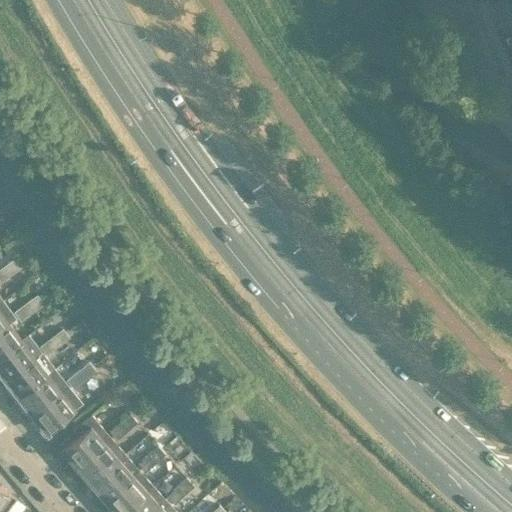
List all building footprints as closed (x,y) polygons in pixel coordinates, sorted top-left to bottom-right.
[(15,257),(4,265),(10,274),(21,266),(15,257)] [(0,280),(10,274),(4,265),(0,268),(0,280)] [(25,303),(31,311),(42,303),(36,295),(25,303)] [(2,300),(2,299),(0,300),(0,327),(8,322),(15,318),(2,300)] [(20,319),(31,311),(25,303),(14,311),(20,319)] [(0,354),(21,339),(8,322),(0,327),(0,354)] [(51,337),(57,345),(68,336),(62,328),(51,337)] [(28,334),(21,339),(0,354),(0,372),(5,379),(41,351),(28,334)] [(57,345),(51,337),(40,345),(46,353),(57,345)] [(14,399),(47,373),(54,367),(41,351),(5,379),(11,387),(8,389),(14,398),(14,399)] [(88,362),(77,371),(83,378),(94,370),(88,362)] [(26,406),(32,413),(67,385),(54,369),(54,368),(54,367),(47,373),(14,399),(15,400),(16,399),(23,408),(26,406)] [(83,378),(77,371),(66,379),(73,387),(83,378)] [(80,402),(67,385),(32,413),(38,421),(35,424),(42,432),(41,433),(42,434),(43,433),(45,437),(54,430),(51,427),(82,402),(81,401),(80,402)] [(65,459),(73,468),(110,437),(90,413),(71,429),(76,436),(61,449),(68,456),(65,459)] [(119,421),(127,430),(136,421),(129,413),(119,421)] [(116,439),(127,430),(119,421),(108,430),(116,439)] [(84,475),(90,482),(118,458),(119,459),(125,453),(110,437),(73,468),(81,478),(84,475)] [(157,445),(147,454),(154,462),(164,453),(157,445)] [(93,492),(102,501),(132,474),(138,469),(125,453),(119,459),(118,458),(90,482),(96,489),(93,492)] [(154,462),(147,454),(137,463),(144,471),(154,462)] [(122,511),(153,485),(138,469),(132,474),(102,501),(110,511),(113,508),(116,511),(122,511)] [(185,477),(175,486),(183,494),(193,485),(185,477)] [(0,511),(4,511),(16,497),(0,484),(0,511)] [(168,502),(153,485),(122,511),(155,511),(161,506),(162,507),(168,502)] [(183,494),(175,486),(166,495),(173,503),(183,494)] [(177,511),(168,502),(162,507),(161,506),(155,511),(177,511)]
